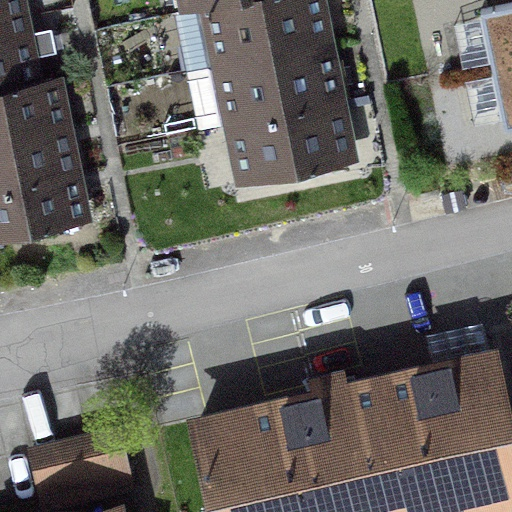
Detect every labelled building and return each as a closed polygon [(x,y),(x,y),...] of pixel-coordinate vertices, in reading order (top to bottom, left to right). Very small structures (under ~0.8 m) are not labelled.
[(0,0),(0,37),(21,34),(13,0),(0,0)] [(188,68),(322,40),(313,0),(224,0),(189,7),(176,10),(188,68)] [(491,67),(511,62),(511,0),(509,0),(478,6),(491,67)] [(0,86),(30,80),(21,34),(0,37),(0,86)] [(233,121),(334,100),(322,40),(188,68),(201,128),(233,121)] [(511,62),(491,67),(503,125),(511,123),(511,62)] [(0,136),(61,124),(51,76),(30,80),(0,86),(0,136)] [(334,100),(233,121),(246,182),(347,160),(334,100)] [(0,187),(71,172),(61,124),(0,136),(0,187)] [(71,172),(0,187),(0,235),(81,218),(71,172)] [(511,511),(511,405),(499,348),(186,420),(207,511),(511,511)] [(129,444),(55,460),(65,505),(139,489),(129,444)]
